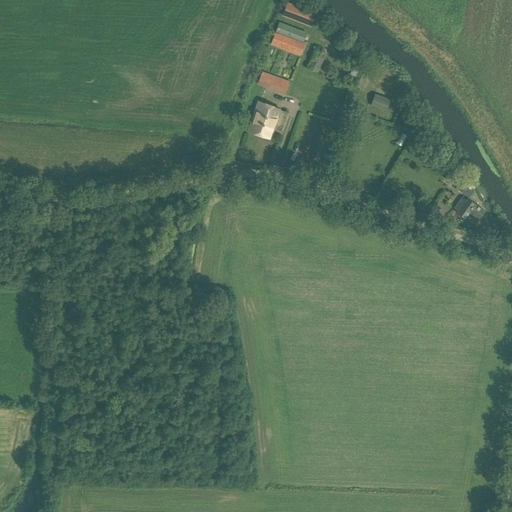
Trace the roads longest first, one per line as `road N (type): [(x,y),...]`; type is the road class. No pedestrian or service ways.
road 1 (unclassified): [(511,259),(272,175),(235,173)]
road 2 (track): [(235,173),(66,199),(0,190)]
